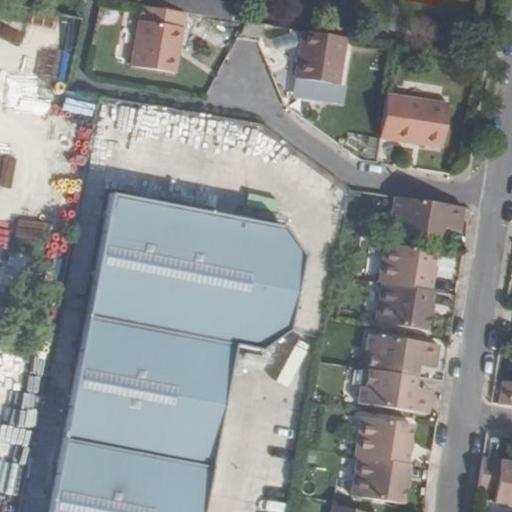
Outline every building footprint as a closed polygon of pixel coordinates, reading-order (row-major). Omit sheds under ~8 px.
[(236,0),(101,0),(233,20),(236,0)] [(197,15),(153,8),(144,69),(188,75),(197,15)] [(24,20),(0,19),(0,32),(23,33),(24,20)] [(347,37),(301,30),(294,78),(340,85),(347,37)] [(47,48),(43,72),(65,76),(69,53),(47,48)] [(0,107),(33,111),(38,75),(0,70),(0,107)] [(449,105),(387,95),(380,139),(442,148),(449,105)] [(67,97),(62,111),(91,120),(96,105),(67,97)] [(1,181),(12,181),(11,153),(0,153),(1,181)] [(106,193),(44,511),(199,511),(208,466),(231,346),(257,352),(285,333),(299,257),(279,226),(106,193)] [(394,232),(441,241),(443,229),(444,223),(462,226),(465,209),(461,209),(395,197),(392,214),(397,215),(394,232)] [(0,219),(0,244),(3,245),(8,221),(0,219)] [(462,226),(444,223),(443,229),(461,232),(462,226)] [(437,253),(386,244),(379,284),(382,284),(430,292),(437,253)] [(375,325),(427,333),(434,293),(430,292),(382,284),(375,325)] [(366,353),(371,354),(367,372),(417,380),(419,369),(420,362),(438,365),(441,348),(369,336),(366,353)] [(21,357),(18,372),(40,377),(44,362),(21,357)] [(438,365),(420,362),(419,369),(437,372),(438,365)] [(357,406),(429,417),(432,400),(414,397),(416,390),(417,380),(367,372),(364,389),(360,388),(357,406)] [(3,391),(0,390),(0,493),(21,497),(38,378),(5,374),(3,391)] [(434,393),(416,390),(414,397),(432,400),(434,393)] [(511,392),(502,392),(500,408),(511,409),(511,392)] [(412,428),(361,420),(354,460),(357,460),(407,468),(412,428)] [(351,500),(403,508),(409,468),(407,468),(357,460),(351,500)] [(511,465),(483,461),(478,495),(494,497),(493,506),(511,509),(511,465)]
